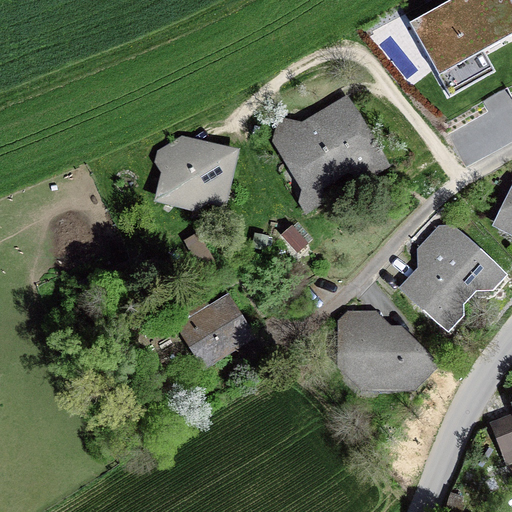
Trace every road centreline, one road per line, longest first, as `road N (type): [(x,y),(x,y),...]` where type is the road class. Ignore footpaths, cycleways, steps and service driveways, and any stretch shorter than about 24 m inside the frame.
road 1 (residential): [(511,150),(451,186),(294,337)]
road 2 (track): [(239,0),(0,102)]
road 3 (residential): [(421,511),(478,382),(511,334)]
